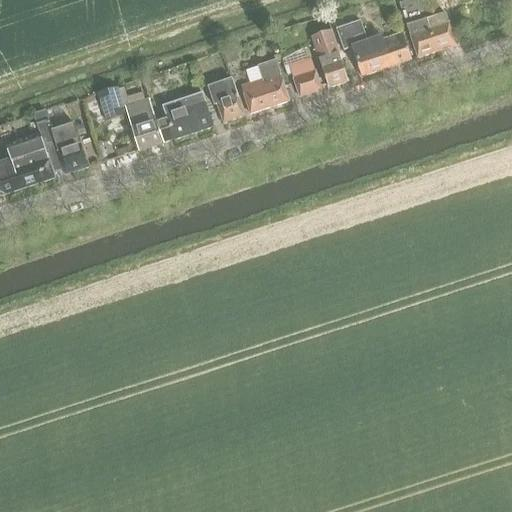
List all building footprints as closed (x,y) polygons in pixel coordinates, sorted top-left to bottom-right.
[(445,15),(440,17),(434,0),(419,0),(420,3),(422,8),(421,8),(436,53),(456,46),(445,15)] [(421,8),(405,14),(409,27),(407,27),(417,59),(436,53),(421,8)] [(361,78),(411,61),(402,34),(383,41),(381,37),(367,42),(360,22),(336,30),(343,51),(351,49),(361,78)] [(328,89),(347,82),(331,32),(312,39),(319,61),(328,89)] [(234,48),(223,52),(229,68),(235,66),(234,63),(239,61),(234,48)] [(321,91),(313,67),(310,59),(289,67),(299,98),(321,91)] [(288,102),(280,75),(281,75),(276,61),(258,67),(262,81),(241,87),(250,115),(288,102)] [(223,124),(244,117),(231,80),(208,88),(214,107),(217,106),(223,124)] [(126,115),(118,88),(97,95),(105,122),(126,115)] [(174,140),(213,127),(203,94),(162,107),(165,116),(155,119),(156,122),(163,143),(173,140),(174,140)] [(163,143),(156,122),(149,99),(124,106),(138,152),(163,143)] [(65,176),(88,168),(74,125),(52,133),(48,122),(36,126),(38,133),(37,134),(52,180),(54,179),(53,173),(63,170),(65,176)] [(0,197),(52,180),(37,134),(6,144),(12,161),(0,164),(0,197)] [(108,161),(133,153),(130,145),(122,148),(120,144),(104,150),(108,161)]
